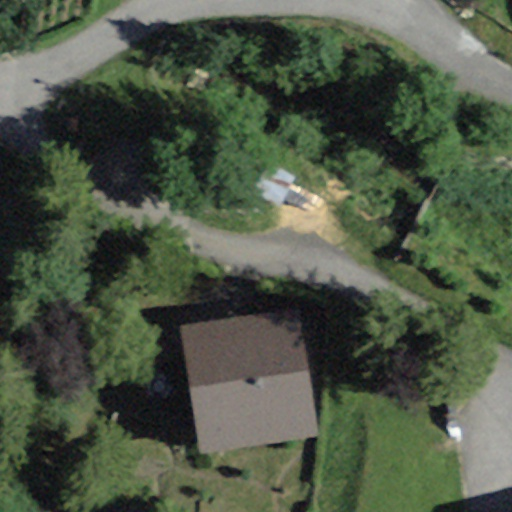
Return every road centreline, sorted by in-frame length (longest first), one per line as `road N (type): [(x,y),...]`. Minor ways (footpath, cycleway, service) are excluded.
road 1 (residential): [(0,98),(149,210),(392,274)]
road 2 (residential): [(0,97),(136,22),(203,0)]
road 3 (residential): [(338,7),(424,26),(486,77),(511,80)]
